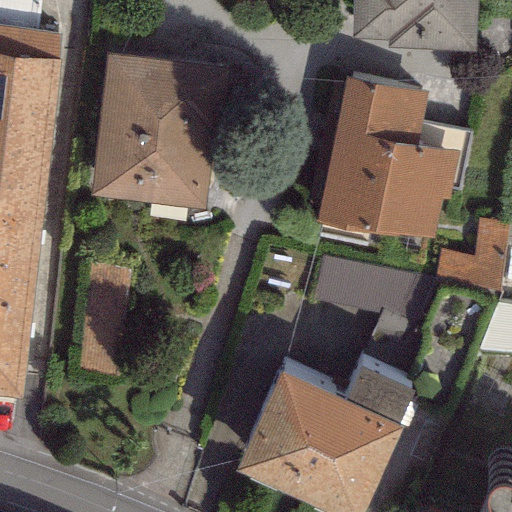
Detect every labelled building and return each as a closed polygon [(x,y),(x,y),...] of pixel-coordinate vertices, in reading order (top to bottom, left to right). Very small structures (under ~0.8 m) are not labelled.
[(0,0),(0,22),(34,26),(36,0),(0,0)] [(466,27),(467,0),(358,0),(357,14),(390,16),(390,23),(466,27)] [(0,375),(18,378),(54,48),(0,42),(0,375)] [(211,112),(216,67),(114,55),(101,168),(195,180),(203,111),(211,112)] [(320,206),(369,216),(392,221),(393,214),(427,221),(435,181),(443,143),(410,136),(413,121),(420,86),(348,71),(320,206)] [(456,184),(467,132),(413,121),(410,136),(443,143),(435,181),(456,184)] [(365,238),(369,216),(320,206),(315,228),(365,238)] [(497,287),(504,244),(445,234),(439,275),(497,287)] [(497,287),(475,341),(511,344),(511,245),(504,244),(497,287)] [(116,369),(129,273),(88,268),(76,364),(116,369)] [(411,327),(433,274),(412,270),(400,306),(385,299),(361,350),(409,371),(424,332),(411,327)] [(497,287),(439,275),(433,274),(411,327),(424,332),(409,371),(400,392),(447,411),(475,341),(497,287)] [(400,392),(409,371),(361,350),(345,385),(281,355),(241,444),(354,497),(400,392)] [(470,511),(478,511),(500,457),(440,430),(417,490),(470,511)] [(511,511),(511,430),(501,432),(494,439),(495,448),(500,457),(478,511),(511,511)]
